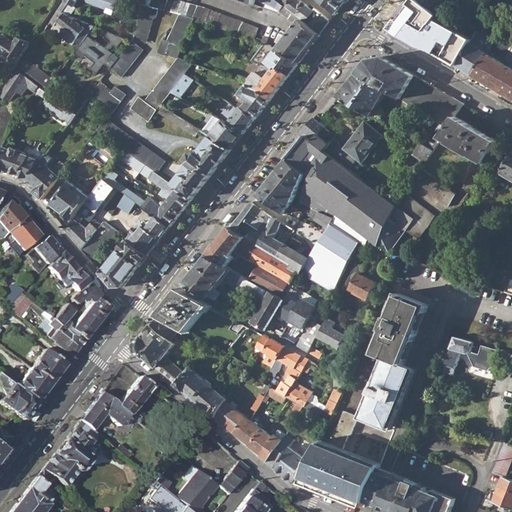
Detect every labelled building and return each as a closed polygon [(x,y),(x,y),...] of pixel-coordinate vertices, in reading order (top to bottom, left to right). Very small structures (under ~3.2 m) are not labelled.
[(65,0),(59,10),(71,16),(77,7),(75,6),(78,0),(86,0),(87,1),(106,8),(105,11),(113,14),(114,11),(118,12),(122,0),(65,0)] [(195,18),(254,41),(256,37),(260,28),(203,7),(180,0),(133,0),(144,3),(160,7),(182,14),(195,18)] [(291,35),(279,50),(286,52),(299,63),(309,49),(320,35),(287,7),(281,2),(277,0),(242,0),(254,4),(255,0),(258,0),(266,4),(270,6),(276,8),(298,25),(291,35)] [(290,0),(287,7),(320,35),(330,22),(316,9),(314,11),(299,0),(290,0)] [(319,0),(337,13),(346,2),(343,0),(319,0)] [(439,12),(422,0),(416,0),(394,29),(460,66),(472,44),(474,40),(438,19),(442,14),(439,12)] [(422,0),(439,12),(448,0),(422,0)] [(157,17),(160,7),(144,3),(135,33),(147,42),(155,16),(157,17)] [(96,25),(71,16),(59,10),(51,21),(56,25),(53,29),(74,44),(76,41),(81,45),(88,36),(96,25)] [(167,54),(168,54),(172,44),(182,47),(186,39),(188,34),(195,18),(182,14),(169,42),(164,39),(159,53),(167,56),(167,54)] [(106,64),(112,68),(117,62),(111,57),(114,53),(109,50),(111,48),(112,48),(115,45),(118,47),(125,38),(110,32),(105,38),(111,42),(106,48),(96,40),(95,41),(88,36),(81,45),(75,53),(82,59),(86,55),(96,63),(92,69),(99,74),(106,64)] [(0,42),(0,48),(19,62),(32,43),(21,38),(18,42),(6,35),(0,42)] [(112,68),(122,77),(144,49),(133,41),(117,62),(112,68)] [(493,55),(494,54),(499,45),(495,42),(489,53),(493,55)] [(506,60),(511,51),(511,49),(501,43),(499,45),(494,54),(506,60)] [(178,58),(182,47),(172,44),(168,54),(178,58)] [(460,66),(477,75),(489,54),(472,44),(460,66)] [(279,50),(266,46),(255,61),(267,66),(290,75),(299,63),(286,52),(279,50)] [(511,96),(511,67),(489,54),(477,75),(511,96)] [(23,68),(38,79),(49,88),(56,78),(27,57),(23,62),(23,68)] [(157,111),(197,136),(201,129),(162,105),(193,64),(179,58),(146,101),(140,97),(131,108),(150,121),(157,111)] [(358,73),(377,85),(383,76),(390,80),(390,82),(392,83),(388,92),(391,93),(442,124),(449,129),(457,116),(465,104),(385,58),(369,60),(358,73)] [(260,90),(270,99),(290,75),(267,66),(265,69),(261,67),(251,80),(252,81),(249,85),(260,90)] [(1,95),(12,102),(26,82),(30,85),(30,86),(34,89),(38,85),(18,70),(1,95)] [(389,96),(391,93),(388,92),(377,85),(358,73),(340,96),(373,116),(387,94),(389,96)] [(91,96),(113,113),(127,94),(116,86),(112,92),(101,83),(95,91),(92,95),(91,96)] [(243,107),(241,110),(253,121),(270,99),(260,90),(249,85),(241,95),(250,101),(244,108),(243,107)] [(92,95),(95,91),(89,86),(79,99),(85,104),(91,96),(92,95)] [(44,103),(56,112),(58,115),(63,119),(66,119),(72,123),(78,114),(71,110),(50,94),(44,103)] [(0,158),(5,147),(19,112),(0,98),(0,116),(2,119),(0,123),(0,158)] [(79,99),(71,110),(78,114),(85,104),(79,99)] [(225,120),(230,123),(244,133),(253,121),(241,110),(235,106),(225,120)] [(231,147),(232,148),(244,133),(230,123),(225,120),(216,115),(204,131),(211,136),(231,147)] [(449,129),(443,137),(452,142),(451,143),(487,163),(500,141),(457,116),(449,129)] [(127,151),(157,173),(166,161),(107,119),(99,130),(127,151)] [(319,136),(325,140),(331,133),(315,119),(302,133),(305,134),(307,136),(315,142),(319,136)] [(347,149),(366,163),(387,136),(368,122),(347,149)] [(449,129),(442,124),(426,147),(434,151),(443,137),(449,129)] [(191,162),(173,184),(193,199),(232,148),(231,147),(211,136),(196,155),(193,152),(188,159),(191,162)] [(380,250),(392,254),(409,231),(417,218),(400,205),(327,151),(331,145),(325,140),(319,136),(315,142),(307,136),(289,159),(307,173),(313,175),(307,189),(301,203),(321,212),(336,218),(333,223),(360,240),(380,250)] [(413,155),(426,163),(434,151),(426,147),(421,144),(413,155)] [(0,158),(0,171),(9,175),(11,172),(29,179),(37,170),(48,155),(49,154),(35,148),(31,149),(27,153),(13,147),(13,150),(5,147),(0,158)] [(135,195),(131,199),(136,202),(146,208),(149,210),(154,214),(157,216),(171,226),(193,199),(173,184),(157,173),(127,151),(122,159),(158,186),(164,190),(160,194),(169,201),(167,203),(164,208),(156,202),(150,198),(146,203),(135,195)] [(28,180),(38,187),(35,191),(44,199),(62,177),(48,166),(53,159),(48,155),(37,170),(29,179),(28,180)] [(302,186),(307,189),(313,175),(307,173),(289,159),(280,170),(302,186)] [(415,180),(450,206),(458,194),(423,168),(415,180)] [(267,186),(294,204),(302,186),(280,170),(267,186)] [(105,180),(112,185),(118,177),(111,172),(105,180)] [(92,224),(100,230),(107,223),(103,220),(98,212),(111,196),(121,203),(127,195),(112,185),(105,180),(91,197),(79,213),(85,217),(92,224)] [(56,205),(75,219),(79,213),(91,197),(72,183),(62,197),(59,195),(57,198),(59,200),(56,205)] [(155,190),(160,194),(164,190),(158,186),(155,190)] [(300,221),(306,212),(298,207),(294,204),(267,186),(259,195),(283,211),(300,221)] [(0,209),(6,202),(9,196),(0,192),(0,209)] [(417,218),(409,231),(420,240),(429,228),(430,229),(437,216),(407,194),(400,205),(417,218)] [(121,203),(130,210),(131,210),(136,202),(131,199),(127,195),(121,203)] [(157,200),(156,202),(164,208),(167,203),(161,199),(157,200)] [(284,223),(276,217),(266,233),(262,231),(256,227),(261,219),(257,216),(263,209),(254,201),(233,227),(242,233),(246,228),(252,232),(248,237),(280,258),(287,244),(277,238),(283,227),(284,223)] [(0,209),(0,222),(7,231),(24,217),(16,208),(13,210),(6,202),(0,209)] [(136,228),(142,221),(139,219),(146,208),(136,202),(131,210),(130,210),(124,219),(132,226),(136,228)] [(310,214),(311,211),(299,205),(298,207),(306,212),(310,214)] [(142,221),(149,210),(146,208),(139,219),(142,221)] [(310,214),(317,219),(319,214),(311,211),(310,214)] [(317,219),(330,228),(333,223),(336,218),(321,212),(319,214),(317,219)] [(100,230),(92,224),(88,229),(80,223),(85,217),(79,213),(75,219),(67,229),(84,250),(100,230)] [(272,215),(262,231),(266,233),(276,217),(272,215)] [(154,221),(150,226),(145,222),(129,240),(148,255),(171,226),(157,216),(154,221)] [(6,232),(22,251),(40,235),(24,217),(7,231),(6,232)] [(84,250),(95,264),(120,233),(107,223),(100,230),(84,250)] [(330,228),(312,258),(303,274),(334,291),(360,240),(333,223),(330,228)] [(211,254),(229,266),(237,257),(234,255),(237,251),(270,271),(296,286),(302,276),(303,274),(280,258),(248,237),(252,232),(246,228),(242,233),(233,227),(211,254)] [(37,274),(45,264),(57,250),(47,237),(25,254),(32,262),(29,265),(37,274)] [(280,258),(303,274),(312,258),(312,257),(314,254),(307,249),(307,250),(305,254),(300,251),(302,247),(304,244),(295,238),(292,243),(291,246),(287,244),(280,258)] [(148,255),(129,240),(124,248),(121,246),(120,248),(121,250),(103,273),(115,287),(123,287),(148,255)] [(70,283),(78,291),(86,284),(60,252),(47,268),(65,287),(70,283)] [(187,284),(211,297),(217,290),(221,285),(225,281),(234,270),(229,266),(211,254),(187,284)] [(351,289),(369,299),(378,282),(362,273),(366,266),(358,262),(354,270),(359,273),(351,289)] [(238,287),(245,276),(234,270),(225,281),(229,283),(238,287)] [(287,301),(296,286),(270,271),(261,285),(273,293),(287,301)] [(472,280),(487,285),(490,279),(475,274),(472,280)] [(245,289),(267,301),(273,293),(261,285),(245,276),(238,287),(244,291),(245,289)] [(311,282),(302,276),(296,286),(299,288),(301,285),(307,288),(311,282)] [(9,294),(5,299),(2,303),(8,308),(20,294),(22,292),(18,287),(17,285),(15,284),(10,285),(6,291),(9,294)] [(70,331),(83,341),(107,309),(101,304),(102,302),(86,284),(78,291),(65,306),(72,313),(73,312),(75,314),(78,310),(75,307),(84,299),(86,301),(84,303),(85,305),(87,303),(90,306),(88,308),(85,306),(80,312),(83,315),(72,328),(70,331)] [(287,301),(276,317),(283,321),(285,317),(290,320),(300,304),(295,301),(299,293),(297,291),(299,288),(296,286),(287,301)] [(265,336),(246,325),(241,332),(234,329),(206,313),(212,306),(182,289),(161,315),(182,327),(212,344),(249,362),(255,352),(258,347),(265,336)] [(223,294),(217,290),(211,297),(218,300),(223,294)] [(362,415),(392,427),(416,366),(407,362),(430,302),(400,290),(376,350),(386,354),(362,415)] [(254,321),(269,329),(276,317),(287,301),(273,293),(267,301),(264,306),(254,321)] [(8,308),(17,315),(29,300),(20,294),(8,308)] [(290,320),(304,328),(318,306),(304,298),(300,304),(290,320)] [(55,332),(75,350),(83,341),(70,331),(72,328),(65,322),(71,314),(74,316),(75,314),(73,312),(72,313),(65,306),(53,318),(62,324),(55,332)] [(239,321),(212,306),(206,313),(234,329),(239,321)] [(240,313),(246,316),(250,310),(243,306),(240,313)] [(136,348),(158,368),(166,357),(176,345),(172,341),(182,327),(161,315),(137,344),(136,348)] [(53,318),(47,326),(51,329),(44,336),(52,342),(52,344),(57,348),(69,358),(75,350),(55,332),(62,324),(53,318)] [(322,332),(319,338),(340,350),(348,335),(335,328),(338,322),(329,318),(322,332)] [(246,325),(239,321),(234,329),(241,332),(246,325)] [(41,334),(44,336),(51,329),(47,326),(41,334)] [(300,347),(311,353),(314,346),(319,338),(322,332),(312,327),(300,347)] [(274,367),(286,346),(266,335),(265,336),(258,347),(269,353),(266,358),(264,362),(274,367)] [(444,372),(454,375),(462,351),(468,353),(473,351),(476,342),(456,337),(444,372)] [(473,351),(468,353),(474,365),(475,366),(484,369),(489,370),(494,366),(499,349),(483,344),(480,354),(473,352),(473,351)] [(284,362),(291,366),(287,373),(290,375),(285,384),(281,382),(277,390),(281,392),(288,396),(293,388),(297,382),(303,371),(306,365),(310,360),(286,346),(274,367),(273,368),(279,372),(284,362)] [(324,352),(314,346),(311,353),(320,359),(324,352)] [(258,347),(255,352),(266,358),(269,353),(258,347)] [(44,350),(31,369),(50,383),(64,365),(44,350)] [(158,368),(165,373),(173,362),(166,357),(158,368)] [(165,373),(197,400),(210,382),(192,368),(187,374),(173,362),(165,373)] [(4,379),(35,402),(50,383),(31,369),(30,368),(18,384),(13,380),(14,379),(9,375),(6,376),(4,379)] [(0,400),(0,402),(21,420),(35,402),(4,379),(0,375),(0,390),(4,396),(0,400)] [(129,417),(137,423),(142,416),(136,408),(142,401),(139,400),(150,387),(138,376),(115,405),(129,417)] [(215,416),(228,395),(210,382),(197,400),(215,416)] [(305,405),(330,420),(333,414),(309,401),(314,392),(297,382),(293,388),(288,396),(299,402),(305,405)] [(253,420),(248,417),(245,414),(232,405),(242,386),(236,383),(228,395),(215,416),(240,437),(253,420)] [(284,402),(288,396),(281,392),(277,390),(272,387),(269,393),(284,402)] [(123,425),(129,417),(115,405),(110,401),(98,393),(78,420),(79,421),(81,422),(89,429),(90,429),(102,415),(117,426),(123,425)] [(251,412),(255,416),(262,405),(267,397),(261,394),(251,412)] [(305,405),(299,402),(287,423),(293,427),(305,405)] [(305,476),(366,500),(381,466),(382,463),(344,448),(351,431),(353,431),(360,414),(347,408),(340,425),(337,425),(330,442),(322,439),(305,476)] [(433,421),(443,424),(445,417),(435,414),(433,421)] [(240,437),(262,456),(276,438),(253,420),(240,437)] [(61,445),(53,453),(52,452),(35,476),(48,486),(49,487),(54,491),(57,493),(74,471),(81,470),(88,462),(86,455),(94,446),(92,445),(99,437),(90,429),(89,429),(81,422),(79,421),(70,432),(69,431),(65,436),(66,439),(64,440),(60,445),(61,445)] [(0,448),(10,436),(2,430),(1,432),(0,432),(0,448)] [(201,430),(194,440),(226,463),(233,454),(201,430)] [(269,461),(294,482),(310,460),(284,441),(269,461)] [(504,476),(507,477),(511,461),(511,444),(505,442),(494,473),(504,476)] [(114,449),(125,458),(129,454),(118,445),(114,449)] [(237,460),(216,487),(226,494),(246,468),(237,460)] [(453,511),(457,502),(419,486),(420,484),(411,481),(410,483),(394,476),(395,472),(387,469),(381,466),(366,500),(374,503),(381,506),(380,510),(383,511),(453,511)] [(190,511),(196,511),(201,507),(199,506),(215,486),(196,470),(173,498),(175,499),(190,511)] [(168,483),(158,475),(154,481),(163,489),(168,483)] [(6,511),(40,511),(47,505),(45,503),(48,500),(47,499),(43,495),(49,487),(48,486),(35,476),(6,511)] [(504,476),(495,501),(511,507),(511,479),(507,477),(504,476)] [(258,479),(250,490),(261,498),(268,490),(258,479)] [(54,491),(49,487),(43,495),(47,499),(54,491)] [(157,495),(170,506),(175,499),(173,498),(168,493),(163,489),(157,495)] [(265,501),(261,498),(250,490),(233,511),(260,511),(262,510),(260,508),(265,501)] [(58,502),(66,509),(70,504),(62,497),(58,502)]
